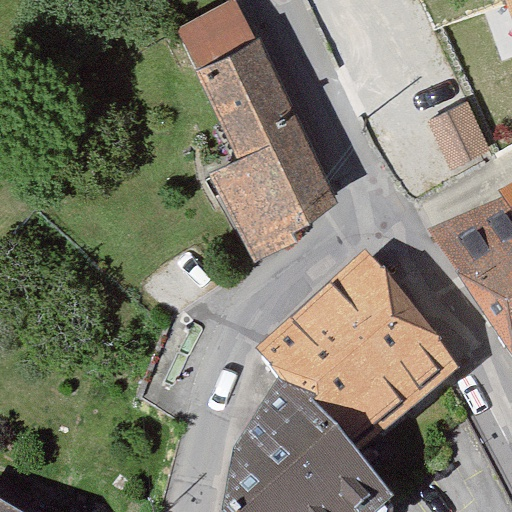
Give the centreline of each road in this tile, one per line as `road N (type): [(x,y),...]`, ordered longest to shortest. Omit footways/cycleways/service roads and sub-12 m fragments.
road 1 (residential): [(386,203),(275,287),(248,318),(231,350),(190,511)]
road 2 (residential): [(511,400),(386,203)]
road 3 (residential): [(386,203),(275,0)]
